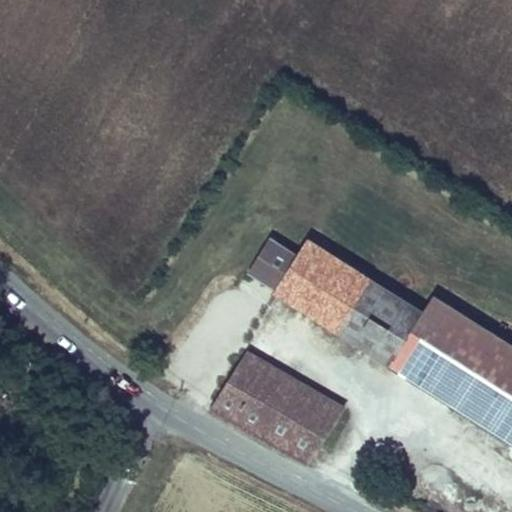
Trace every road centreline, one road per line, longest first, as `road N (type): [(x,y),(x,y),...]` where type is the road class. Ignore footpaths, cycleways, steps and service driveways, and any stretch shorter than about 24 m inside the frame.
road 1 (tertiary): [(157,409),(352,511)]
road 2 (tertiary): [(0,264),(157,409)]
